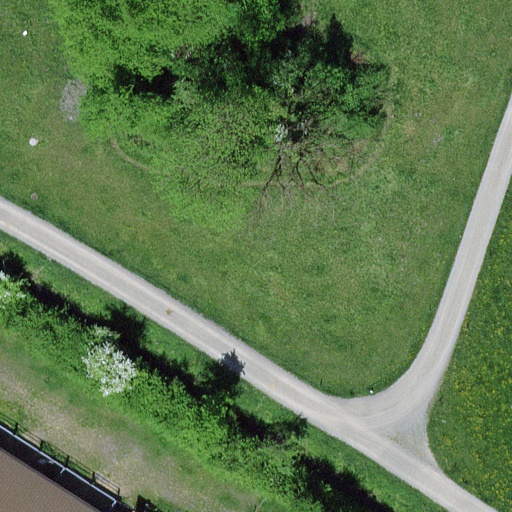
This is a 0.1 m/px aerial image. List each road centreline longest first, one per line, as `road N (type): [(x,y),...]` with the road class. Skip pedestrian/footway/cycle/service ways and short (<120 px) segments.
road 1 (track): [(0,209),(109,264),(480,511)]
road 2 (track): [(511,142),(443,346),(384,451)]
